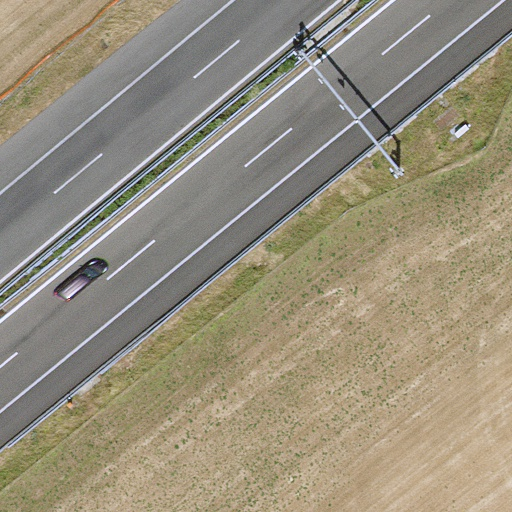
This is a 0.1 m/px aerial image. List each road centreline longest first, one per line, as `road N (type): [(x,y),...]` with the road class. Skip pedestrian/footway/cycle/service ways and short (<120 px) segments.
road 1 (motorway): [(0,371),(454,0)]
road 2 (motorway): [(283,0),(0,233)]
